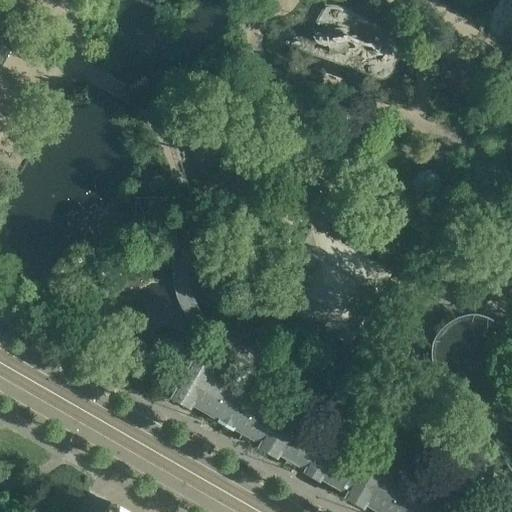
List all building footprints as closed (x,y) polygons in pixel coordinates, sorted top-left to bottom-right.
[(217,54),(211,48),(208,45),(201,52),(210,61),(217,54)] [(437,171),(427,166),(417,168),(412,177),(415,187),(425,193),(435,190),(440,180),(437,171)] [(160,220),(161,196),(135,195),(134,219),(160,220)] [(350,344),(391,272),(311,227),(271,299),(350,344)] [(366,458),(340,443),(341,441),(325,432),(324,434),(298,419),(299,416),(281,405),(279,408),(252,393),(253,392),(244,387),(238,384),(238,385),(211,369),(213,366),(194,355),(172,394),(191,404),(192,401),(220,417),(219,418),(233,426),(234,425),(261,441),(259,443),(278,454),(279,451),(306,466),(305,468),(320,477),(321,475),(348,490),(346,493),(364,504),(366,501),(385,511),(466,511),(455,505),(453,508),(426,492),(426,491),(412,483),(412,484),(385,469),(386,466),(368,455),(366,458)] [(511,390),(491,391),(496,399),(508,418),(511,424),(511,390)]
